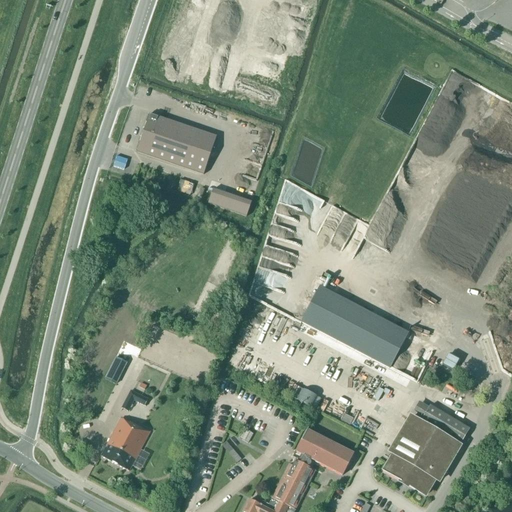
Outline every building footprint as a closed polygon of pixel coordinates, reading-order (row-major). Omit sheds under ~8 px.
[(203,175),(216,137),(149,115),(136,153),(203,175)] [(179,178),(176,190),(190,194),(194,183),(179,178)] [(246,217),(251,203),(213,190),(208,204),(246,217)] [(405,341),(316,295),(301,323),(390,370),(405,341)] [(144,407),(148,401),(130,392),(121,409),(128,413),(133,402),(144,407)] [(344,412),(345,409),(336,404),(331,415),(350,424),(354,417),(344,412)] [(438,482),(469,430),(430,407),(419,424),(410,419),(390,453),(393,455),(383,473),(382,473),(406,488),(407,486),(425,496),(435,480),(438,482)] [(129,424),(121,420),(101,457),(129,472),(150,433),(129,423),(129,424)] [(253,434),(246,431),(244,434),(243,433),(240,438),(242,439),(241,440),(248,444),(253,434)] [(294,511),(295,511),(315,471),(307,467),(307,466),(308,467),(309,467),(309,466),(310,466),(311,465),(311,464),(311,463),(310,463),(310,462),(311,460),(342,476),(353,455),(307,431),(296,453),(301,455),(297,462),(295,461),(292,467),(289,465),(269,506),(256,499),(254,504),(249,501),(243,511),(294,511)] [(236,464),(241,460),(226,443),(222,447),(236,464)]
